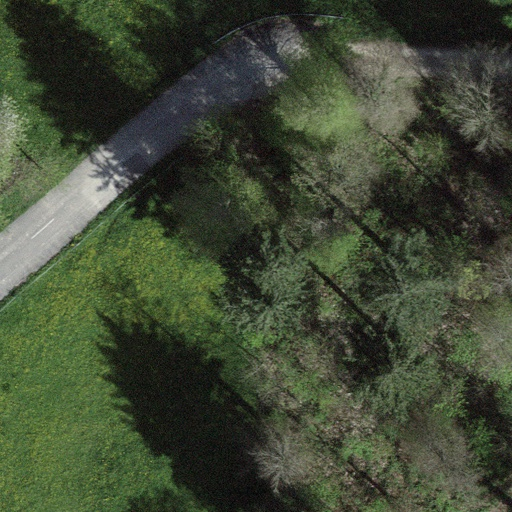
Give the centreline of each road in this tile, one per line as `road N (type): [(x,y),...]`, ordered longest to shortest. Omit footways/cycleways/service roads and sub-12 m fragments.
road 1 (residential): [(245,59),(0,274)]
road 2 (track): [(245,59),(309,44),(511,69)]
